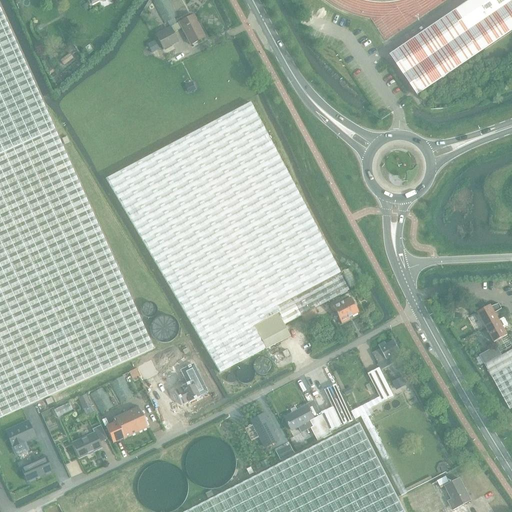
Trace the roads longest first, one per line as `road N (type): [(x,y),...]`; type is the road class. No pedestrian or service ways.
road 1 (unclassified): [(20,511),(404,318)]
road 2 (tertiary): [(511,473),(419,311)]
road 3 (secondary): [(334,122),(300,87),(250,0)]
